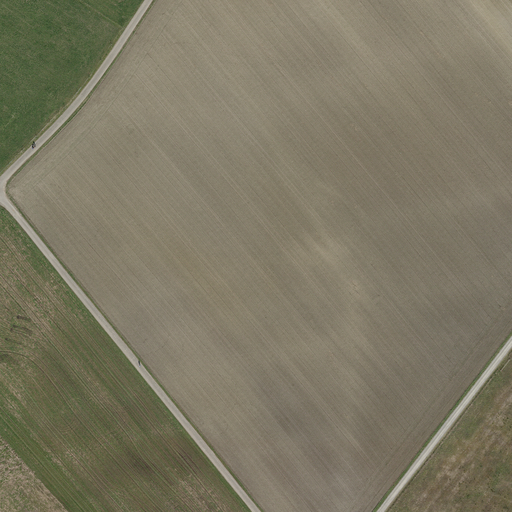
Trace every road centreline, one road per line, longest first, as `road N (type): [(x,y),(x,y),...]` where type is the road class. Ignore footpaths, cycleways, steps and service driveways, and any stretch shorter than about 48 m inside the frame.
road 1 (track): [(0,194),(256,511)]
road 2 (track): [(148,0),(89,89),(0,184)]
road 3 (track): [(511,340),(379,511)]
